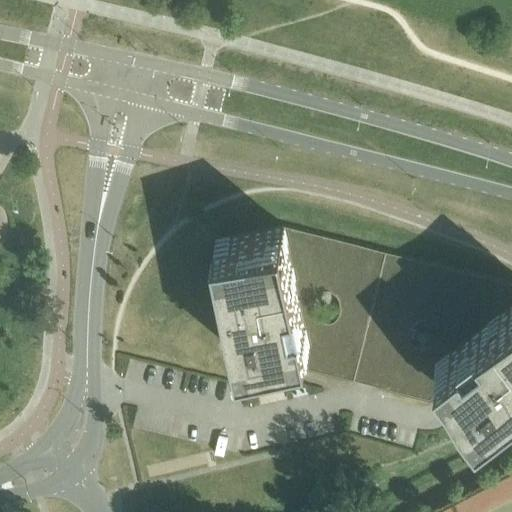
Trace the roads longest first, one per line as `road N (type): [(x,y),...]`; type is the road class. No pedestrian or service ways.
road 1 (secondary): [(511,161),(135,59)]
road 2 (secondary): [(143,101),(511,195)]
road 3 (tertiary): [(57,459),(85,401),(101,205)]
road 4 (secondary): [(135,59),(0,32)]
